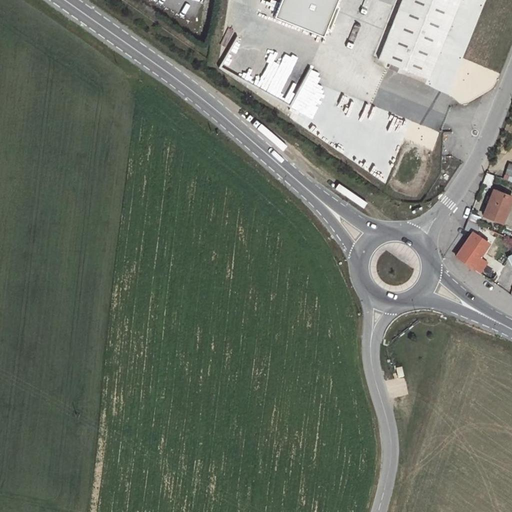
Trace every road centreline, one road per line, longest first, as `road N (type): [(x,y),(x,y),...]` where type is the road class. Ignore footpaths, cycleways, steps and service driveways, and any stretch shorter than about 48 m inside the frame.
road 1 (primary): [(63,0),(178,80),(310,192)]
road 2 (tertiary): [(370,353),(389,434),(376,511)]
road 3 (unclassified): [(447,202),(478,156),(511,73)]
road 4 (unknown): [(365,74),(394,98),(449,119),(495,115)]
